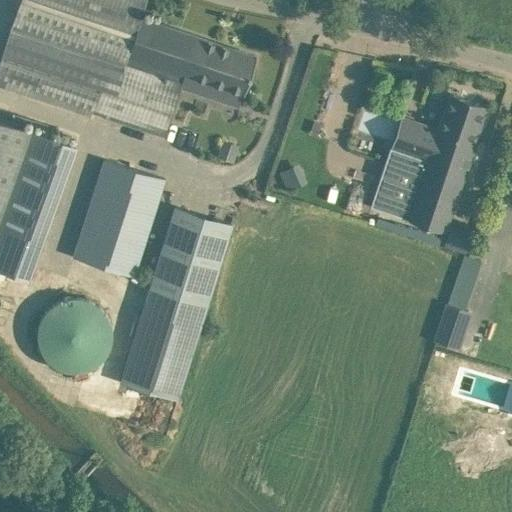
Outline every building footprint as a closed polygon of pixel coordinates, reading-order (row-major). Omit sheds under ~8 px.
[(208,81),(243,92),(244,93),(256,56),(140,17),(145,0),(21,0),(0,64),(0,84),(163,135),(178,86),(204,94),(208,81)] [(239,105),(243,92),(208,81),(204,94),(239,105)] [(373,197),(370,205),(389,211),(408,217),(445,230),(481,124),(487,105),(450,92),(437,129),(418,123),(412,142),(408,153),(401,150),(389,147),(373,197)] [(389,109),(361,101),(354,127),(381,135),(389,109)] [(0,214),(32,129),(0,117),(0,214)] [(75,147),(34,130),(16,179),(0,220),(0,269),(27,278),(31,266),(75,147)] [(222,140),(217,156),(233,161),(238,145),(222,140)] [(83,225),(73,255),(133,274),(161,186),(164,177),(104,158),(100,171),(83,225)] [(302,163),(281,167),(285,187),(306,183),(302,163)] [(122,380),(177,397),(232,224),(177,206),(122,380)] [(443,243),(466,251),(474,229),(451,221),(443,243)] [(463,253),(448,300),(464,305),(480,259),(463,253)] [(37,330),(37,333),(37,337),(37,340),(38,343),(39,346),(40,349),(42,352),(43,355),(45,358),(48,360),(50,362),(53,364),(55,366),(58,368),(61,369),(65,370),(68,371),(71,371),(74,371),(78,371),(81,371),(84,370),(87,369),(90,368),(93,366),(96,364),(99,362),(101,360),(103,358),(105,355),(107,352),(108,349),(110,346),(111,343),(111,340),(112,337),(112,333),(112,330),(111,327),(111,324),(110,320),(108,317),(107,315),(105,312),(103,309),(101,307),(99,305),(96,303),(93,301),(90,299),(87,298),(84,297),(81,296),(78,296),(74,296),(71,296),(68,296),(65,297),(61,298),(58,299),(55,301),(53,303),(50,305),(48,307),(45,309),(43,312),(42,315),(40,317),(39,321),(38,324),(37,327),(37,330)] [(433,341),(461,349),(473,311),(446,302),(433,341)] [(511,419),(511,418),(511,372),(477,361),(463,403),(511,419)]
